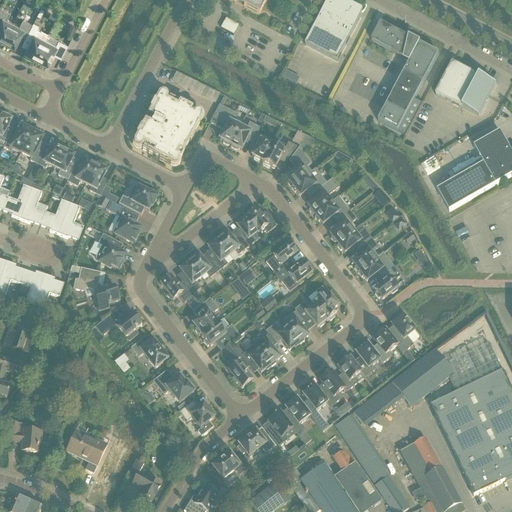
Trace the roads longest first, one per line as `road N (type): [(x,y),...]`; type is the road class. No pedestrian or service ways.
road 1 (residential): [(256,182),(361,315),(238,418)]
road 2 (residential): [(152,253),(138,286),(238,418)]
road 3 (residential): [(106,148),(184,0)]
road 4 (unknown): [(312,0),(283,47),(193,0)]
road 5 (unclassified): [(380,0),(511,69)]
road 6 (residential): [(152,253),(180,242),(256,182)]
road 7 (unknown): [(505,199),(472,232),(490,266),(500,264),(504,233)]
road 8 (residential): [(238,418),(199,453),(163,511)]
